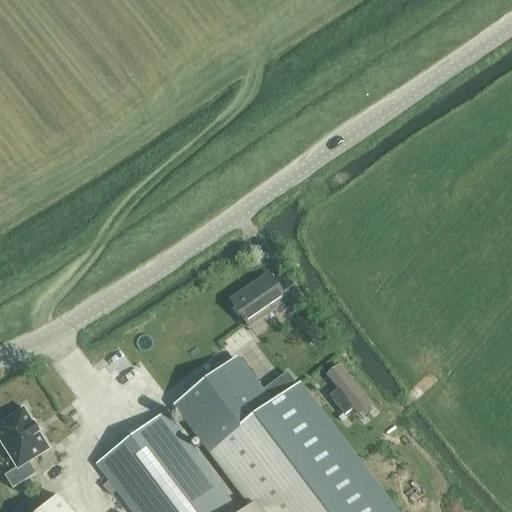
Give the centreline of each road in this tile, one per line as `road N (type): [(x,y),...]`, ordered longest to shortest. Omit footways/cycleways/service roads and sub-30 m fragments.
road 1 (unclassified): [(0,357),(101,312),(217,237),(511,23)]
road 2 (track): [(258,55),(245,101),(127,209),(27,347)]
